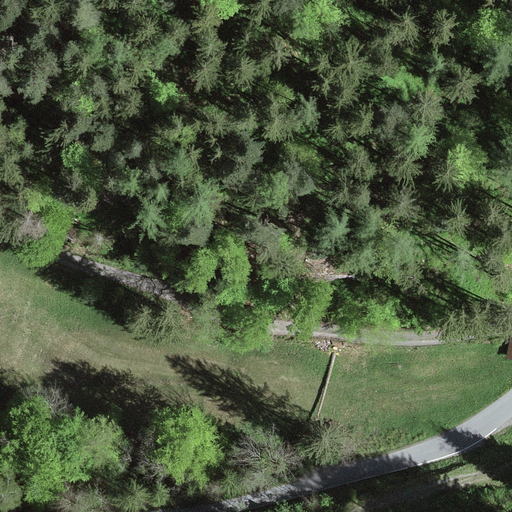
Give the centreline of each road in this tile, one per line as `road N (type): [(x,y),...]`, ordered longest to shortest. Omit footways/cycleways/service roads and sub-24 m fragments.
road 1 (track): [(0,230),(86,277),(215,325),(353,338),(511,331)]
road 2 (unclassified): [(511,409),(449,448),(209,511)]
